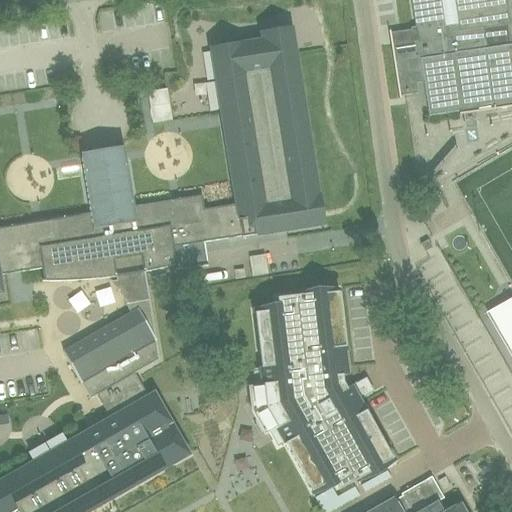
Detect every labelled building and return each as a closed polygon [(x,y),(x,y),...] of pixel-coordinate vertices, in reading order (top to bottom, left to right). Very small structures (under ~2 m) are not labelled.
[(186,0),(181,1),(183,17),(195,15),(192,0),(186,0)] [(511,0),(410,0),(415,28),(409,29),(410,31),(389,34),(399,98),(418,95),(416,81),(423,80),(429,117),(493,107),(493,109),(492,110),(492,111),(511,107),(511,0)] [(122,10),(110,13),(114,29),(127,26),(122,10)] [(44,280),(44,282),(62,282),(76,281),(96,280),(116,278),(115,275),(130,272),(131,275),(145,273),(156,271),(167,269),(178,266),(178,269),(179,271),(186,270),(194,268),(194,267),(190,246),(204,243),(241,237),(241,238),(305,228),(305,226),(302,207),(317,205),(319,205),(291,30),(261,34),(263,42),(211,50),(236,205),(204,210),(202,196),(133,207),(127,168),(124,150),(124,147),(121,148),(83,154),(80,154),(80,156),(80,157),(83,175),(88,208),(90,214),(0,228),(0,292),(1,293),(0,287),(0,275),(42,269),(44,280)] [(432,247),(428,241),(428,240),(420,244),(425,252),(427,250),(432,247)] [(87,511),(188,455),(153,395),(148,398),(135,374),(159,361),(145,273),(131,275),(137,311),(130,315),(63,353),(81,385),(88,380),(96,395),(97,396),(110,419),(67,444),(33,463),(0,482),(0,511),(87,511)] [(357,401),(365,396),(358,383),(350,388),(350,387),(346,389),(342,384),(342,377),(346,376),(343,351),(345,351),(343,337),(344,337),(339,304),(337,290),(297,295),(297,296),(276,299),(277,308),(254,311),(255,325),(259,358),(261,370),(253,371),(255,386),(263,385),(265,403),(266,403),(266,408),(269,413),(268,413),(277,429),(270,433),(278,447),(285,443),(290,453),(290,454),(306,483),(307,482),(313,495),(334,483),(339,491),(357,481),(358,482),(393,462),(387,450),(371,421),(370,421),(364,409),(362,410),(357,401)] [(492,309),(484,313),(500,340),(507,336),(492,309)] [(197,412),(207,407),(192,374),(182,378),(197,412)] [(463,511),(459,504),(446,511),(443,511),(438,503),(444,499),(431,478),(401,495),(404,501),(397,505),(394,499),(371,511),(463,511)]
